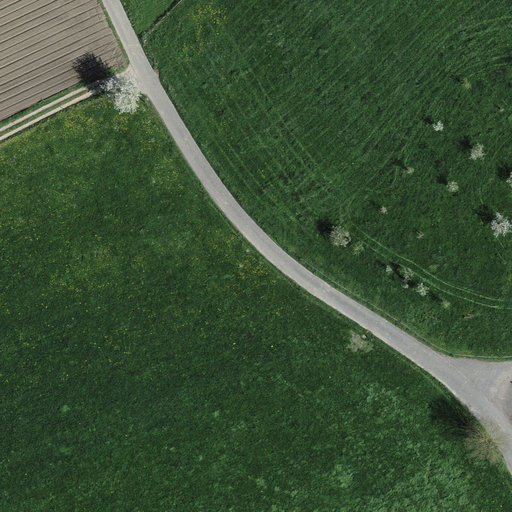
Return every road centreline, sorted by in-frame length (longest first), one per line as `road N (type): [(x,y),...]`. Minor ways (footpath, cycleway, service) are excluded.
road 1 (unclassified): [(425,358),(295,270),(250,229),(209,181),(111,0)]
road 2 (track): [(145,75),(105,82),(0,135)]
road 3 (residential): [(511,446),(488,410),(425,358)]
